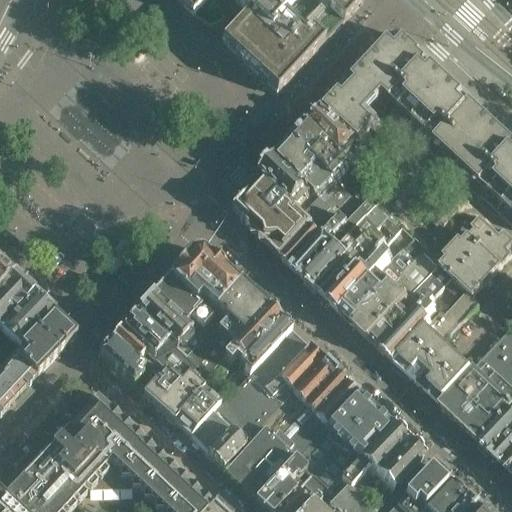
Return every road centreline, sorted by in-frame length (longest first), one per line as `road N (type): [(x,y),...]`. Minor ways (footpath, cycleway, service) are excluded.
road 1 (unclassified): [(202,215),(511,511)]
road 2 (unclassified): [(392,9),(202,215)]
road 3 (residential): [(73,360),(237,511)]
road 4 (unknown): [(336,0),(343,13),(288,74),(200,0)]
road 5 (residential): [(73,360),(202,215)]
road 6 (residential): [(392,9),(511,120)]
road 7 (tertiary): [(413,0),(511,84)]
